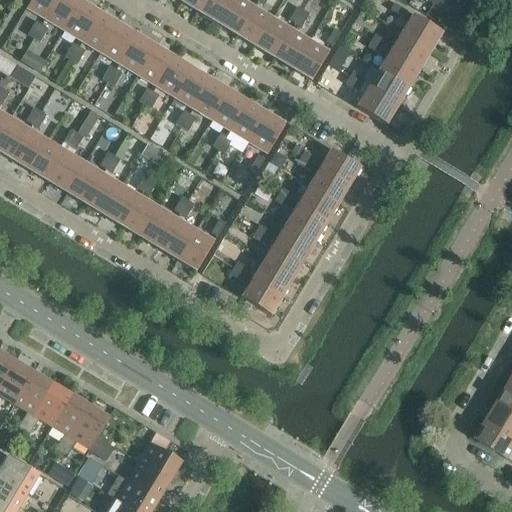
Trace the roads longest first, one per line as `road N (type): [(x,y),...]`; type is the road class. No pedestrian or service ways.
road 1 (residential): [(0,179),(277,345),(386,163),(382,145),(144,3),(124,0)]
road 2 (residential): [(225,426),(0,290)]
road 3 (residential): [(511,491),(463,463),(457,436),(511,344)]
road 4 (residential): [(343,498),(225,426)]
